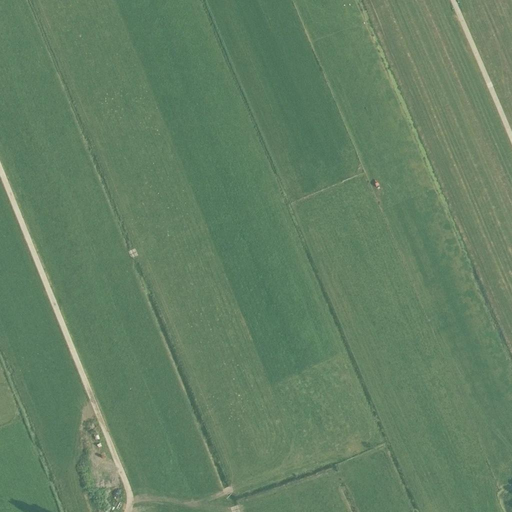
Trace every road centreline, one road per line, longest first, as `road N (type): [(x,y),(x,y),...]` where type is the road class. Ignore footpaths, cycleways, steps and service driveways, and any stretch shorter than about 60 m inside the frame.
road 1 (track): [(126,511),(122,471),(0,169)]
road 2 (track): [(511,139),(452,0)]
